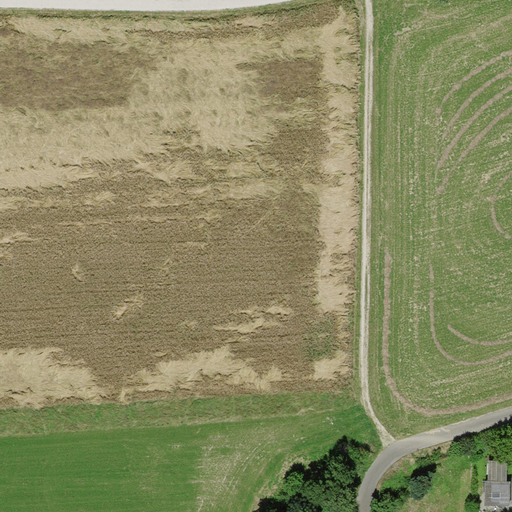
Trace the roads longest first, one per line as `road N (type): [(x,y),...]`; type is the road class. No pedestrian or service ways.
road 1 (track): [(399,448),(374,421),(363,391),(368,0)]
road 2 (track): [(0,0),(232,0)]
